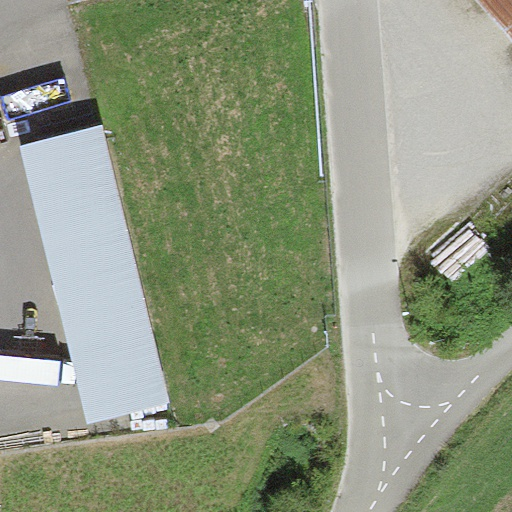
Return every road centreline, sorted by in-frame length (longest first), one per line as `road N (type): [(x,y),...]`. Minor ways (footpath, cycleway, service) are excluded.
road 1 (residential): [(349,0),(380,332),(380,501)]
road 2 (track): [(380,501),(511,346)]
